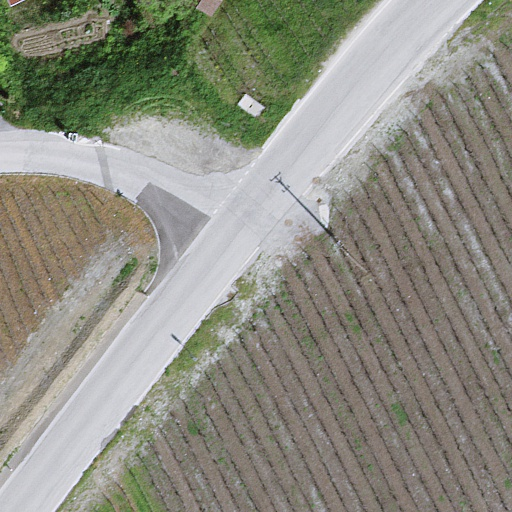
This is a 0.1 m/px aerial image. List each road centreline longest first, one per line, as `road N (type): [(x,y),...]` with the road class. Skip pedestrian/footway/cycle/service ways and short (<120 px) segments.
road 1 (tertiary): [(227,241),(21,511)]
road 2 (tertiary): [(449,0),(378,55),(227,241)]
road 3 (unclassified): [(227,241),(145,183),(81,161),(0,156)]
